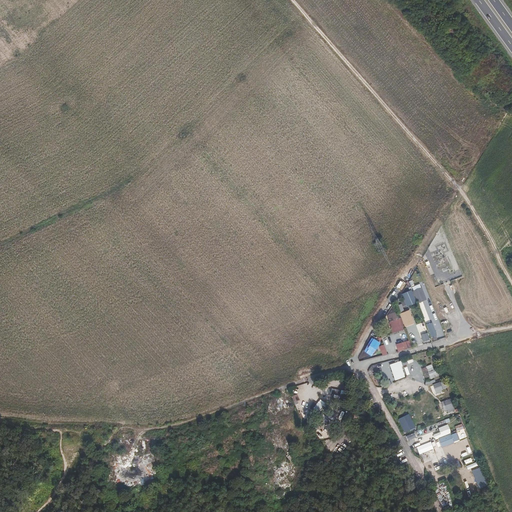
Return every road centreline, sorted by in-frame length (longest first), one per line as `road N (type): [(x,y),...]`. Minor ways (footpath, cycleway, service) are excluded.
road 1 (track): [(359,364),(156,428),(0,424)]
road 2 (track): [(293,0),(460,188),(511,282)]
road 3 (unclassified): [(440,511),(359,364),(511,326)]
road 4 (track): [(359,364),(501,117)]
road 5 (track): [(359,364),(347,437),(324,458),(303,511)]
